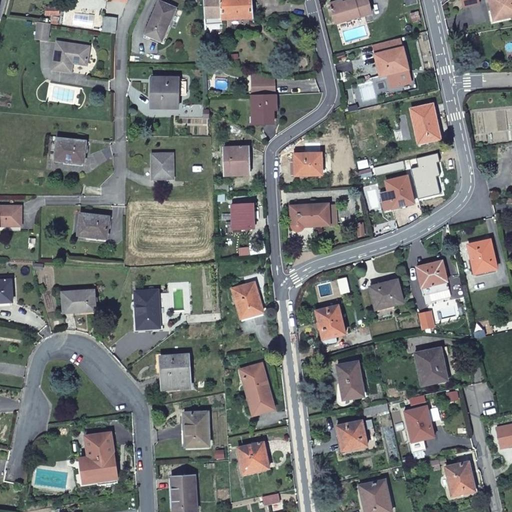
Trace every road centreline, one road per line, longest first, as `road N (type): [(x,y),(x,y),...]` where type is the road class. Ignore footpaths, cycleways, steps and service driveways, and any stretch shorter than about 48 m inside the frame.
road 1 (residential): [(147,511),(142,411),(91,348),(59,344),(39,362),(18,475)]
road 2 (residential): [(448,85),(469,194),(447,218),(280,285)]
road 3 (residential): [(280,285),(269,160),(276,143),(325,108),(332,88),(310,0)]
road 4 (residential): [(307,511),(280,285)]
road 5 (residential): [(119,199),(123,26),(133,0)]
